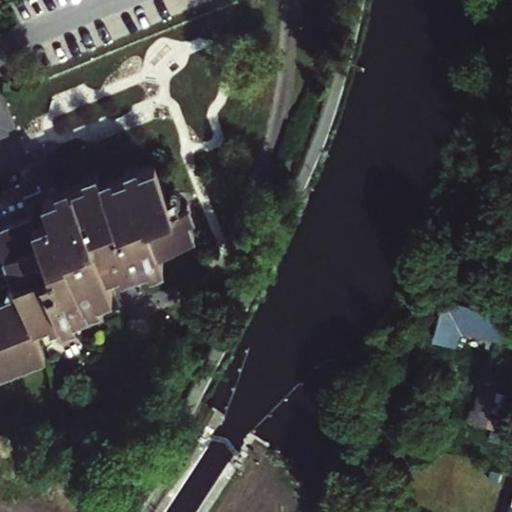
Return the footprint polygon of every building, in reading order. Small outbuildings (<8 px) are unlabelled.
[(132,181),(134,186),(136,189),(148,184),(148,182),(145,176),(132,181)] [(0,204),(0,290),(2,296),(9,293),(11,296),(15,295),(19,305),(0,312),(0,393),(50,374),(38,345),(53,340),(52,337),(77,327),(78,330),(92,324),(89,317),(102,312),(103,314),(119,308),(112,292),(124,287),(123,285),(135,280),(138,287),(153,281),(171,274),(167,265),(201,251),(194,233),(192,234),(186,219),(178,222),(161,177),(148,182),(148,184),(136,189),(134,186),(120,192),(120,194),(108,199),(105,192),(104,190),(90,195),(90,193),(73,199),(74,201),(58,207),(55,200),(49,185),(34,192),(39,204),(25,209),(21,197),(0,204)] [(87,188),(90,193),(90,195),(104,190),(101,182),(87,188)] [(120,192),(118,187),(105,192),(108,199),(120,194),(120,192)] [(74,201),(73,199),(71,194),(55,200),(58,207),(74,201)] [(193,216),(186,219),(192,234),(194,233),(199,231),(193,216)] [(171,274),(153,281),(156,286),(173,280),(171,274)] [(138,288),(138,287),(135,280),(123,285),(124,287),(126,293),(138,288)] [(453,325),(487,335),(494,310),(461,300),(453,322),(453,325)] [(511,342),(511,314),(494,310),(487,335),(511,342)] [(104,319),(103,314),(102,312),(89,317),(92,324),(104,319)] [(80,336),(78,330),(77,327),(52,337),(53,340),(55,345),(80,336)] [(511,416),(511,382),(503,380),(497,413),(511,416)] [(145,472),(140,483),(148,487),(154,477),(145,472)]
